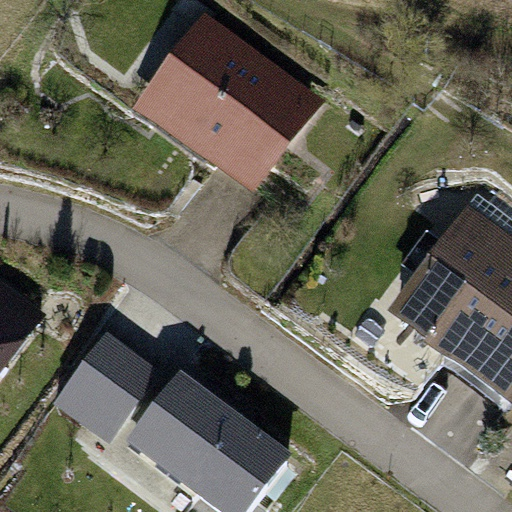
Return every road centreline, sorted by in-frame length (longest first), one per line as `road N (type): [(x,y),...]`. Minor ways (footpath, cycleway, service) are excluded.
road 1 (residential): [(501,511),(191,285),(51,223),(0,214)]
road 2 (track): [(511,89),(387,54),(309,0)]
